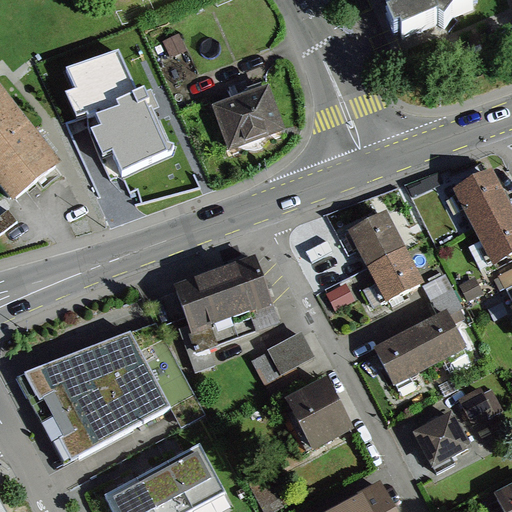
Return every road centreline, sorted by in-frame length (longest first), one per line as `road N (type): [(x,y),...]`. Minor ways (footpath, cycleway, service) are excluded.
road 1 (residential): [(422,511),(260,206)]
road 2 (primary): [(0,302),(260,206)]
road 3 (residential): [(289,0),(370,167)]
road 4 (primary): [(370,167),(511,115)]
